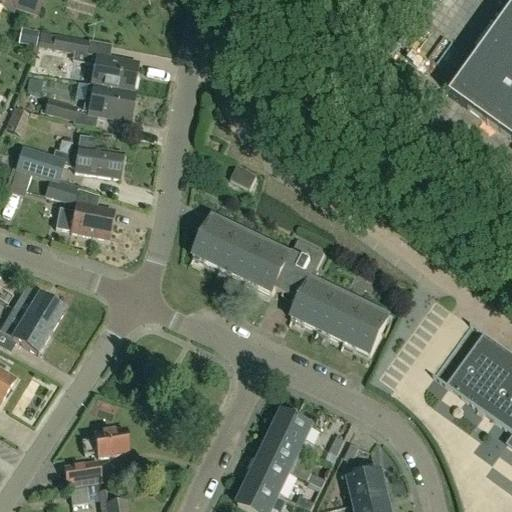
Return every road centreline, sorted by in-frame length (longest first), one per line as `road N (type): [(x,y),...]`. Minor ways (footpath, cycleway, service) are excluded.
road 1 (residential): [(133,302),(160,237),(203,0)]
road 2 (residential): [(0,507),(133,302)]
road 3 (residential): [(434,511),(417,459),(389,425),(263,361)]
road 4 (residential): [(191,511),(263,361)]
road 5 (residential): [(263,361),(133,302)]
road 6 (residential): [(133,302),(0,251)]
